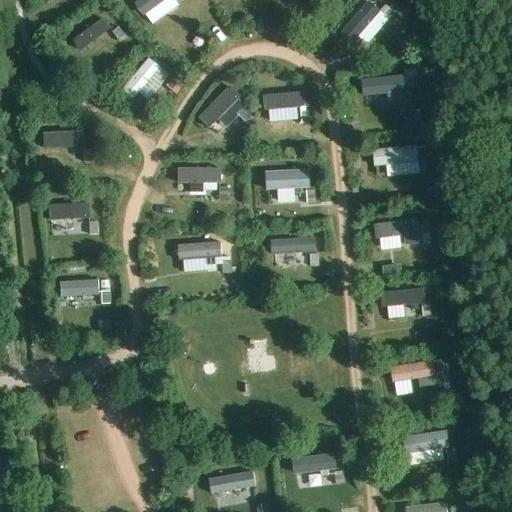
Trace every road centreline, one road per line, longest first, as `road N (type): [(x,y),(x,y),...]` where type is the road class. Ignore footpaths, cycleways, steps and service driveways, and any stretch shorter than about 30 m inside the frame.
road 1 (track): [(373,511),(333,110),(318,75),(289,55),(254,50),(227,58),(184,104),(135,198),(132,350),(95,363)]
road 2 (track): [(151,511),(124,464),(95,363),(0,385)]
road 3 (track): [(18,0),(24,43),(38,68),(142,142),(152,163)]
